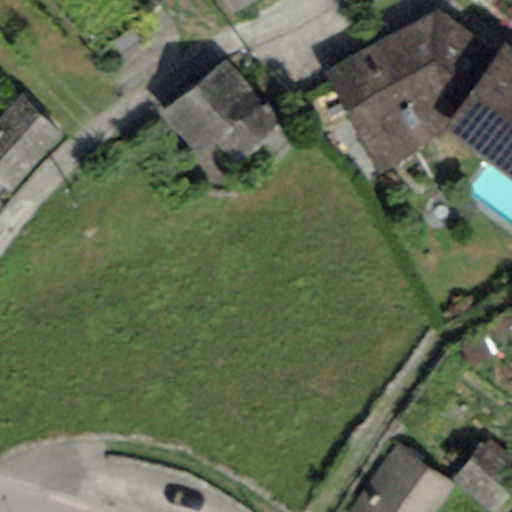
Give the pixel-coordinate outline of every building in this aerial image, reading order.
[(230,0),(236,9),(252,0),(230,0)] [(511,57),(443,12),(317,76),(375,189),(460,147),(511,180),(511,57)] [(232,68),(166,117),(197,159),(263,110),(232,68)] [(24,110),(0,133),(0,188),(9,198),(61,146),(24,110)] [(429,511),(450,482),(395,444),(349,511),(350,511),(429,511)]
